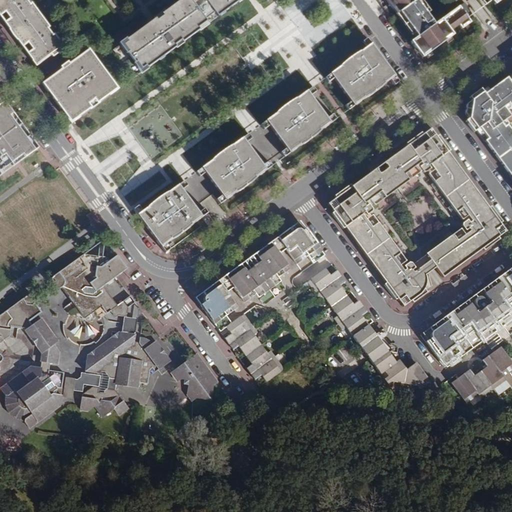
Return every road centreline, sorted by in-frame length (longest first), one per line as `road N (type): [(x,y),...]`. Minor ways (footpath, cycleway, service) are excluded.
road 1 (residential): [(0,63),(132,243),(159,267)]
road 2 (residential): [(295,192),(382,309),(400,320)]
road 3 (residential): [(295,192),(426,95)]
road 4 (residential): [(159,267),(205,260),(295,192)]
road 5 (residential): [(159,267),(242,392)]
road 6 (residential): [(511,211),(426,95)]
road 7 (residential): [(400,320),(421,315),(511,250)]
